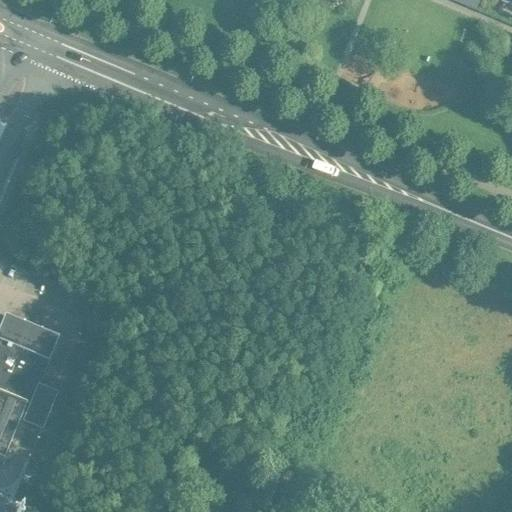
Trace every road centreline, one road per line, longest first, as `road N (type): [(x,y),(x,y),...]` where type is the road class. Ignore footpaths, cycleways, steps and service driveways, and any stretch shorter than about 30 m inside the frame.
road 1 (tertiary): [(228,121),(511,237)]
road 2 (tertiary): [(228,121),(34,40)]
